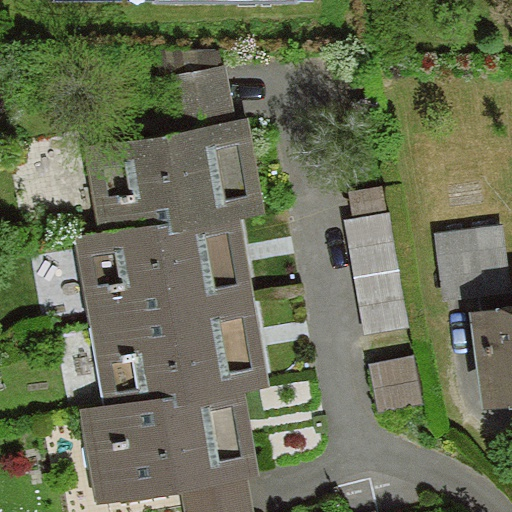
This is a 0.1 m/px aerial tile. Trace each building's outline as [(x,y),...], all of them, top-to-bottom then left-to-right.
[(88,143),(103,234),(242,206),(267,205),(253,116),(238,118),(232,84),(228,63),(162,76),(173,129),(88,143)] [(342,219),(362,333),(408,325),(384,186),(348,192),(352,217),(342,219)] [(82,237),(95,323),(258,297),(242,206),(103,234),(82,237)] [(511,287),(511,235),(509,216),(449,224),(458,295),(511,287)] [(95,323),(110,407),(246,384),(272,380),(258,297),(95,323)] [(478,399),(511,395),(511,301),(467,308),(478,399)] [(369,364),(377,409),(418,402),(410,357),(369,364)] [(245,473),(260,471),(246,384),(110,407),(84,411),(98,497),(182,483),(186,511),(251,511),(250,504),(245,473)]
